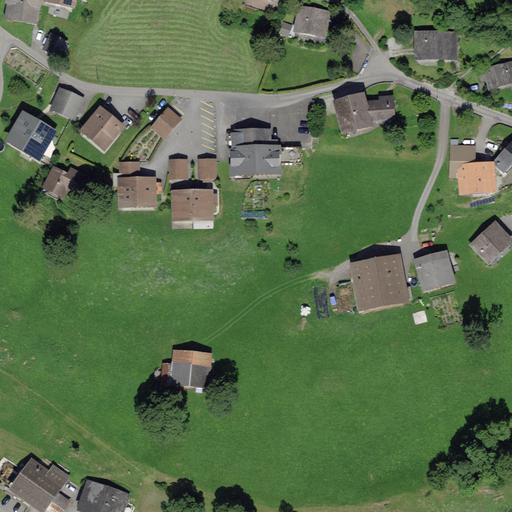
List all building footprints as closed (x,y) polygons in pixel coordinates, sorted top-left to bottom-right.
[(35,0),(9,0),(7,15),(35,20),(39,3),(35,2),(35,0)] [(302,9),(298,29),(322,34),(326,13),(302,9)] [(419,35),(419,56),(453,56),(453,35),(419,35)] [(52,36),(46,48),(52,51),(58,39),(52,36)] [(58,39),(52,51),(58,54),(64,42),(58,39)] [(511,80),(511,71),(511,72),(509,64),(486,70),(491,86),(511,80)] [(54,108),(74,117),(80,101),(60,93),(54,108)] [(369,124),(368,119),(392,117),(391,99),(381,100),(382,103),(364,105),(362,98),(337,105),(344,131),(369,124)] [(164,137),(179,120),(167,110),(153,127),(164,137)] [(86,131),(104,146),(118,128),(100,113),(86,131)] [(37,156),(50,134),(24,119),(12,141),(37,156)] [(235,172),(276,171),(275,146),(264,146),(264,134),(228,135),(228,150),(234,150),(235,172)] [(503,151),(494,161),(504,171),(511,162),(511,141),(510,144),(507,142),(500,149),(503,151)] [(300,148),(278,149),(278,164),(300,163),(300,148)] [(463,176),(462,169),(471,169),(471,148),(453,148),(452,175),(463,176)] [(211,177),(215,177),(214,162),(200,162),(200,177),(203,177),(204,181),(211,181),(211,177)] [(171,178),(186,178),(186,163),(171,163),(171,178)] [(122,165),(123,204),(152,204),(151,183),(137,184),(137,165),(122,165)] [(462,169),(463,176),(464,190),(491,188),(489,167),(471,169),(462,169)] [(63,197),(66,190),(85,200),(94,182),(75,172),(71,179),(53,169),(44,188),(63,197)] [(196,189),(196,192),(192,192),(192,217),(208,217),(208,206),(215,206),(215,196),(206,196),(206,192),(203,189),(196,189)] [(176,196),(177,218),(192,217),(192,192),(184,193),(184,196),(176,196)] [(495,226),(474,245),(488,259),(508,241),(495,226)] [(418,263),(425,288),(451,280),(444,255),(418,263)] [(357,308),(403,299),(396,260),(356,267),(358,282),(337,286),(341,306),(356,303),(357,308)] [(212,385),(213,377),(206,377),(209,356),(176,353),(175,367),(165,366),(163,382),(206,385),(206,384),(212,385)] [(49,476),(32,464),(15,488),(43,508),(45,505),(55,511),(59,511),(67,500),(55,491),(60,484),(62,486),(68,478),(54,469),(49,476)] [(118,511),(120,507),(123,508),(127,498),(90,485),(83,508),(95,511),(118,511)]
